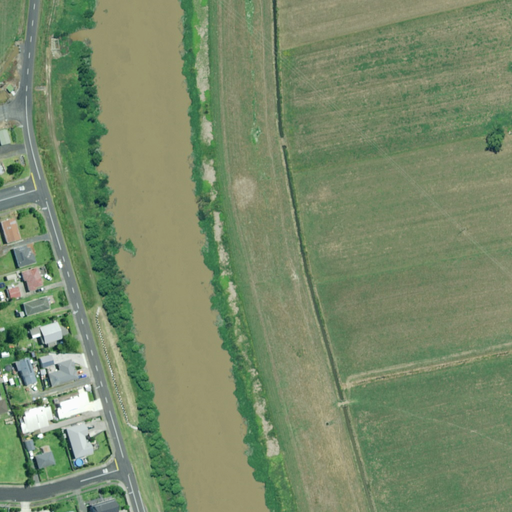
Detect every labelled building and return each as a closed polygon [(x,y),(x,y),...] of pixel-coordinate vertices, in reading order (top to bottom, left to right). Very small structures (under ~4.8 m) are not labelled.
[(0,145),(9,143),(6,131),(0,131),(0,145)] [(19,239),(12,218),(0,221),(0,227),(5,244),(19,239)] [(34,263),(28,244),(12,249),(18,268),(34,263)] [(42,286),(36,268),(20,273),(22,281),(19,281),(23,294),(35,290),(34,288),(42,286)] [(19,297),(17,287),(7,289),(9,299),(19,297)] [(49,310),(45,298),(23,304),(26,316),(49,310)] [(60,339),(55,322),(41,327),(40,325),(27,329),(30,339),(40,336),(42,344),(60,339)] [(35,382),(27,358),(13,363),(16,371),(20,370),(25,386),(35,382)] [(77,379),(71,360),(57,364),(59,371),(47,374),(51,387),(77,379)] [(88,404),(84,393),(72,397),(72,399),(58,403),(60,408),(55,410),(58,419),(84,412),(82,406),(88,404)] [(52,419),(48,407),(40,409),(40,411),(30,414),(30,415),(21,418),(23,422),(19,424),(22,434),(47,426),(46,421),(52,419)] [(86,435),(82,423),(65,428),(74,458),(91,453),(88,443),(85,444),(83,436),(86,435)] [(34,449),(31,438),(24,440),(27,451),(34,449)] [(54,464),(49,445),(41,447),(43,454),(34,456),(37,469),(54,464)] [(116,511),(112,499),(90,506),(92,511),(90,511),(116,511)]
